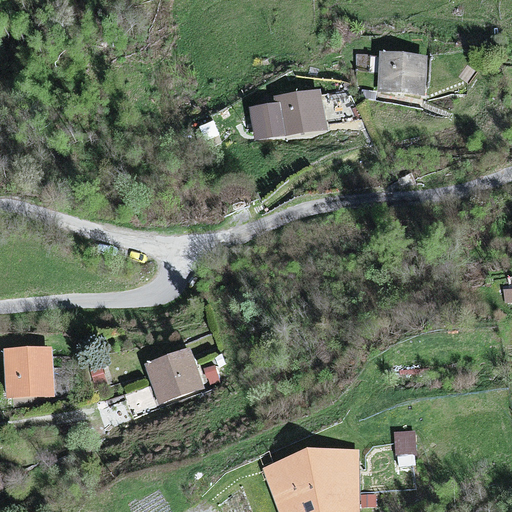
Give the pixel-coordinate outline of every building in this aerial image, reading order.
[(428,63),(382,59),(378,99),(424,103),(428,63)] [(322,97),(275,103),(280,140),(326,135),(322,97)] [(54,354),(7,355),(8,405),(55,404),(54,354)] [(188,357),(145,371),(158,412),(202,398),(188,357)] [(314,456),(265,475),(277,511),(364,511),(363,455),(314,456)]
